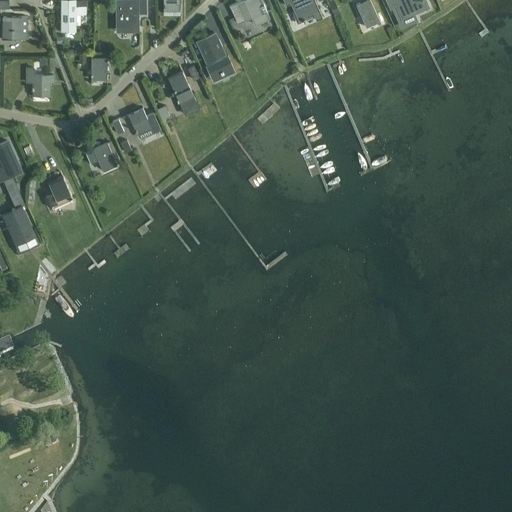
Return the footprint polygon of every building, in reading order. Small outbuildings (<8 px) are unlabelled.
[(9,0),(0,0),(0,8),(9,8),(9,0)] [(85,0),(61,0),(61,31),(75,31),(75,24),(80,24),(80,14),(85,14),(85,0)] [(146,14),(146,5),(146,0),(115,0),(116,32),(139,32),(139,14),(146,14)] [(163,0),(163,11),(179,11),(179,0),(163,0)] [(262,5),(259,0),(242,0),(236,3),(244,20),(252,16),(255,24),(268,18),(265,12),(267,12),(264,4),(262,5)] [(314,0),(282,0),(286,7),(291,5),(299,23),(304,21),(305,23),(307,23),(305,20),(314,16),(316,20),(322,17),(314,0)] [(340,13),(334,0),(328,3),(335,16),(340,13)] [(365,0),(356,5),(366,27),(379,21),(369,0),(365,0)] [(387,0),(391,7),(396,5),(398,9),(394,11),(395,13),(399,11),(402,18),(427,6),(424,0),(387,0)] [(26,16),(20,16),(11,16),(11,21),(3,21),(2,39),(26,39),(26,16)] [(204,37),(197,40),(201,48),(199,48),(202,55),(204,55),(207,62),(214,59),(215,61),(206,66),(211,77),(233,67),(228,56),(218,60),(217,58),(224,55),(221,47),(222,46),(219,39),(217,40),(214,32),(207,35),(203,36),(204,37)] [(91,57),(91,79),(107,79),(107,57),(91,57)] [(193,65),(188,68),(193,79),(199,77),(193,65)] [(27,68),(26,82),(33,82),(33,95),(49,95),(49,82),(53,82),(53,75),(34,75),(34,68),(27,68)] [(195,99),(182,71),(167,77),(181,106),(180,106),(185,115),(200,108),(195,99)] [(162,119),(169,116),(165,106),(157,109),(162,119)] [(153,112),(146,115),(143,108),(128,114),(137,134),(151,128),(153,132),(160,129),(153,112)] [(112,121),(118,133),(124,131),(118,119),(112,121)] [(0,142),(0,181),(3,180),(12,176),(23,172),(8,138),(0,142)] [(131,149),(127,140),(120,143),(124,152),(131,149)] [(97,160),(101,169),(116,162),(107,143),(85,152),(90,163),(97,160)] [(24,203),(12,176),(3,180),(16,207),(21,205),(24,203)] [(63,177),(48,183),(52,192),(46,195),(52,208),(73,198),(63,177)] [(16,207),(2,213),(16,243),(34,234),(21,205),(16,207)] [(0,342),(0,355),(12,350),(7,339),(0,342)]
